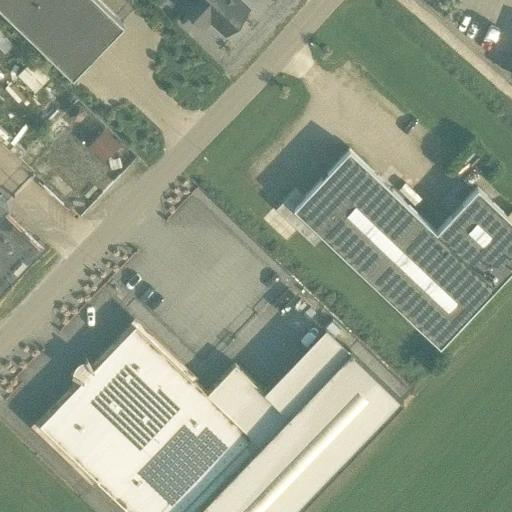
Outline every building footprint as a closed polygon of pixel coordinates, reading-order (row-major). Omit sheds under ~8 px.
[(0,0),(0,6),(72,76),(123,23),(99,0),(0,0)] [(177,0),(177,1),(203,26),(210,19),(226,33),(249,8),(240,0),(177,0)] [(55,144),(64,134),(55,125),(46,135),(55,144)] [(106,128),(97,138),(113,153),(122,143),(106,128)] [(32,164),(48,149),(39,139),(23,154),(32,164)] [(436,230),(349,148),(304,195),(296,187),(276,208),(314,244),(322,235),(440,345),(511,268),(511,219),(477,187),(436,230)] [(294,511),(404,398),(352,348),(288,413),(264,390),(235,362),(207,392),(135,323),(92,367),(87,358),(85,359),(86,360),(73,373),(72,373),(71,374),(80,379),(38,424),(129,511),(294,511)]
